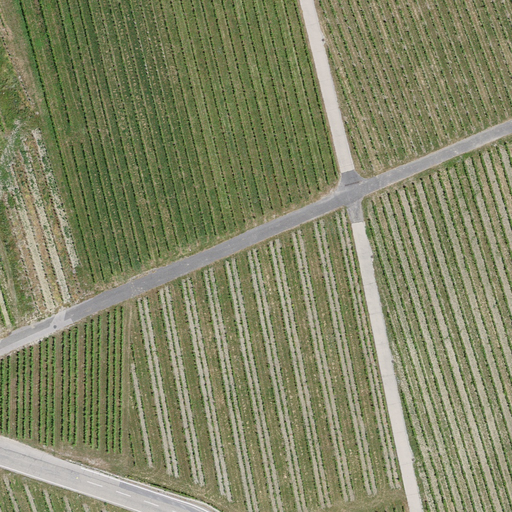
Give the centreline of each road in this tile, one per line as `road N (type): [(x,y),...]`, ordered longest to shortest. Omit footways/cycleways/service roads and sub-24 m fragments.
road 1 (track): [(511,120),(0,347)]
road 2 (track): [(305,0),(417,511)]
road 3 (tertiary): [(0,456),(175,511)]
